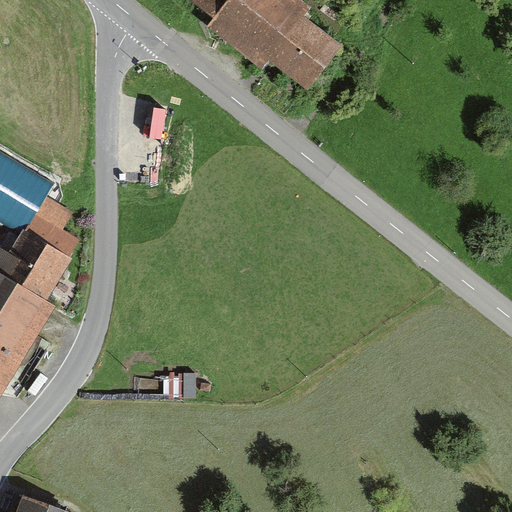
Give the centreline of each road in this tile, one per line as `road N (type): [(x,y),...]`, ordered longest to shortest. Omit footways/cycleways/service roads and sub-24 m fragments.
road 1 (tertiary): [(110,0),(511,321)]
road 2 (unclassified): [(99,0),(113,66),(98,330),(64,391),(0,462)]
